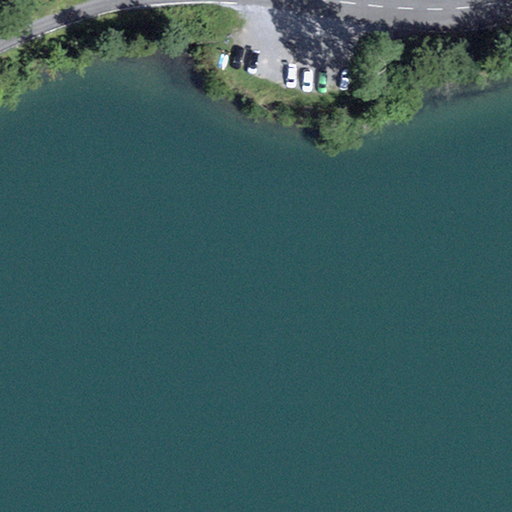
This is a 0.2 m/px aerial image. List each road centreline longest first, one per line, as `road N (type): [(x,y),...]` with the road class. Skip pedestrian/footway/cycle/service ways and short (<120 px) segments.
road 1 (tertiary): [(336,0),(445,9),(511,1)]
road 2 (tertiary): [(0,43),(118,0)]
